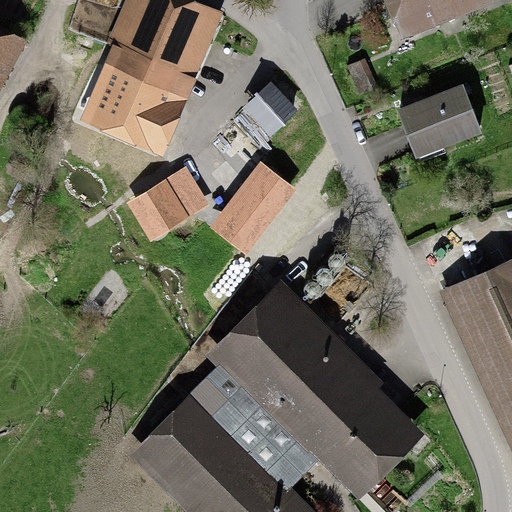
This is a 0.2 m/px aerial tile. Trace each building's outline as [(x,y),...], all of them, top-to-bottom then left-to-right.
[(209,6),(193,0),(144,0),(93,121),(151,145),(209,6)] [(387,0),(402,35),(487,0),(387,0)] [(0,88),(21,49),(0,38),(0,88)] [(365,56),(346,65),(359,94),(378,86),(365,56)] [(288,79),(222,140),(252,171),(265,159),(276,171),(312,138),(307,99),(288,79)] [(466,90),(400,114),(415,156),(481,132),(466,90)] [(98,170),(61,155),(49,184),(86,199),(98,170)] [(178,176),(129,203),(146,235),(195,208),(178,176)] [(511,250),(454,276),(511,407),(511,250)] [(224,370),(315,461),(348,495),(406,438),(270,301),(212,358),(224,370)] [(314,511),(289,488),(196,399),(137,460),(190,511),(314,511)]
